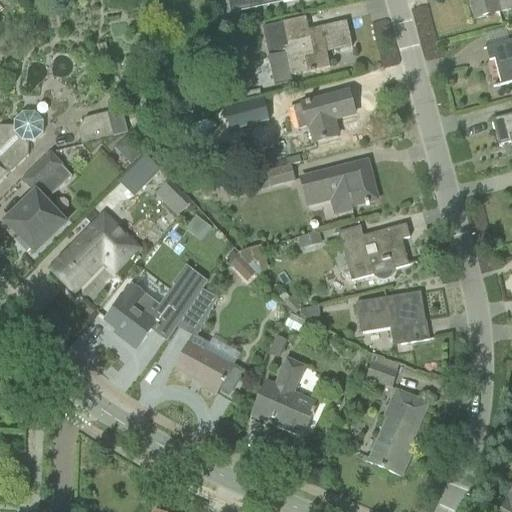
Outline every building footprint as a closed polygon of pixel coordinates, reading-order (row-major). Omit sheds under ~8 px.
[(226,0),(230,16),(302,0),(226,0)] [(511,0),(468,0),(474,20),(511,10),(511,0)] [(303,22),(305,21),(305,20),(262,30),(268,59),(267,60),(273,87),(292,82),(291,78),(309,74),(310,75),(314,74),(314,73),(329,70),(329,68),(327,69),(324,54),(349,48),(350,50),(351,49),(345,24),(317,30),(318,34),(307,37),(303,22)] [(492,89),(511,83),(511,42),(482,50),(483,51),(485,51),(488,63),(494,61),(500,86),(492,88),(492,89)] [(332,122),(354,116),(348,94),(290,110),(296,134),(308,131),(312,145),(336,139),(332,122)] [(248,122),(274,115),(271,101),(232,111),(237,130),(249,127),(248,122)] [(191,102),(174,106),(177,117),(193,114),(191,102)] [(42,124),(33,115),(21,115),(13,123),(13,129),(0,128),(0,184),(28,158),(28,144),(33,144),(42,136),(42,124)] [(80,145),(112,137),(107,115),(84,121),(77,132),(80,145)] [(511,116),(491,122),(498,147),(510,144),(511,152),(511,116)] [(61,168),(50,156),(21,183),(35,197),(5,225),(19,240),(16,244),(26,254),(29,251),(34,255),(64,226),(44,205),(71,179),(61,168)] [(367,204),(376,202),(366,164),(298,182),(306,211),(329,205),(333,219),(352,214),(351,211),(368,206),(367,204)] [(258,192),(294,183),(290,167),(254,177),(258,192)] [(238,185),(226,188),(229,200),(235,198),(240,192),(238,185)] [(53,268),(50,272),(72,295),(76,291),(75,290),(91,274),(102,262),(113,273),(136,249),(104,217),(98,223),(99,223),(54,269),(53,268)] [(359,228),(336,234),(346,269),(343,271),(341,274),(341,278),(343,281),(346,282),(350,282),(350,283),(372,277),(373,278),(374,279),(374,280),(375,280),(376,281),(377,281),(378,281),(379,282),(380,282),(381,282),(382,282),(383,282),(384,282),(385,281),(386,281),(387,281),(387,280),(388,280),(389,279),(390,278),(390,277),(391,277),(391,276),(392,275),(392,274),(392,273),(392,272),(408,268),(401,242),(409,240),(405,227),(386,232),(362,239),(359,228)] [(299,253),(321,246),(318,234),(295,240),(299,253)] [(258,250),(238,255),(240,258),(248,266),(256,275),(258,277),(265,270),(258,250)] [(240,258),(230,267),(238,275),(248,266),(240,258)] [(132,287),(105,322),(123,336),(120,339),(136,351),(150,332),(164,342),(206,284),(185,268),(172,286),(174,288),(159,308),(132,287)] [(201,292),(180,322),(199,332),(217,300),(216,300),(201,292)] [(425,323),(423,323),(418,297),(355,307),(359,335),(388,330),(391,348),(428,342),(425,323)] [(184,353),(174,370),(201,385),(199,388),(215,396),(222,384),(223,385),(233,367),(237,359),(239,355),(211,340),(209,344),(194,335),(189,344),(184,353)] [(277,360),(286,344),(277,339),(269,355),(277,360)] [(293,395),(304,369),(284,360),(272,385),(266,382),(250,419),(249,423),(265,430),(266,426),(301,441),(312,418),(313,418),(318,406),(293,395)] [(391,390),(397,373),(371,364),(365,381),(391,390)] [(427,407),(409,399),(394,392),(364,463),(400,479),(408,461),(404,459),(427,407)] [(511,511),(511,491),(500,511),(511,511)]
